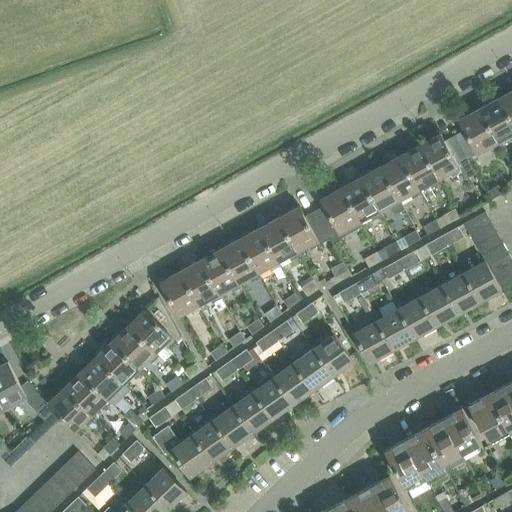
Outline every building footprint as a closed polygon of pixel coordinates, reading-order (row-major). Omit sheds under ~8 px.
[(511,89),(499,96),(511,120),(511,89)] [(511,120),(499,96),(480,107),(498,141),(507,136),(510,141),(511,139),(511,120)] [(458,119),(464,129),(454,135),(467,159),(477,153),(488,148),(490,152),(501,146),(498,141),(480,107),(458,119)] [(439,133),(419,144),(438,178),(447,173),(449,177),(461,171),(465,179),(475,173),(467,159),(454,135),(444,141),(439,133)] [(419,144),(400,154),(419,189),(429,183),(431,187),(440,183),(438,178),(419,144)] [(400,154),(380,165),(399,200),(409,194),(411,199),(421,193),(419,189),(400,154)] [(380,165),(360,176),(379,211),(388,206),(390,210),(401,204),(399,200),(380,165)] [(360,176),(340,187),(359,221),(369,216),(371,220),(381,215),(379,211),(360,176)] [(499,184),(487,191),(491,200),(504,193),(499,184)] [(340,187),(320,198),(324,205),(314,211),(329,238),(331,242),(341,237),(362,226),(359,221),(340,187)] [(297,206),(278,216),(297,251),(306,246),(309,250),(319,244),(318,243),(329,238),(314,211),(303,217),(297,206)] [(443,214),(448,222),(459,215),(454,207),(443,214)] [(463,224),(469,234),(490,222),(484,212),(463,224)] [(278,216),(258,227),(277,262),(287,256),(289,260),(299,256),(297,251),(278,216)] [(423,224),(428,233),(440,227),(436,218),(423,224)] [(469,234),(474,245),(496,233),(490,222),(469,234)] [(458,226),(442,235),(447,244),(464,235),(458,226)] [(258,227),(239,238),(257,272),(266,267),(269,272),(280,266),(277,262),(258,227)] [(404,236),(408,244),(421,237),(417,229),(404,236)] [(474,245),(480,255),(502,243),(496,233),(474,245)] [(447,244),(442,235),(426,244),(431,253),(447,244)] [(239,238),(219,249),(237,283),(247,277),(250,282),(260,276),(257,272),(239,238)] [(401,248),(396,240),(384,247),(389,255),(401,248)] [(480,255),(483,260),(486,266),(508,254),(502,243),(480,255)] [(219,249),(199,259),(218,293),(228,288),(230,293),(240,287),(237,283),(219,249)] [(382,259),(377,250),(364,258),(369,266),(382,259)] [(416,250),(400,258),(405,268),(421,260),(416,250)] [(511,261),(508,254),(486,266),(492,276),(511,265),(511,261)] [(405,268),(400,258),(383,267),(388,277),(405,268)] [(199,259),(179,270),(198,305),(208,299),(211,304),(221,299),(218,293),(199,259)] [(330,267),(335,276),(348,268),(343,259),(330,267)] [(483,260),(461,272),(478,302),(500,290),(498,287),(492,276),(486,266),(483,260)] [(511,265),(492,276),(498,287),(511,279),(511,265)] [(198,305),(179,270),(159,281),(178,316),(189,310),(191,315),(201,310),(198,305)] [(461,272),(440,284),(456,314),(478,302),(461,272)] [(371,273),(355,282),(361,292),(377,283),(371,273)] [(301,286),(307,294),(319,285),(313,277),(301,286)] [(361,292),(355,282),(339,291),(345,301),(361,292)] [(440,284),(418,296),(435,326),(456,314),(440,284)] [(283,300),(289,307),(300,299),(294,291),(283,300)] [(158,295),(127,325),(155,353),(163,345),(166,348),(174,340),(181,335),(158,295)] [(418,296),(396,308),(413,338),(435,326),(418,296)] [(296,312),(303,321),(319,310),(312,301),(296,312)] [(265,312),(270,320),(282,311),(276,304),(265,312)] [(396,308),(375,320),(392,350),(413,338),(396,308)] [(246,326),(252,333),(264,324),(258,317),(246,326)] [(286,319),(271,330),(278,340),(293,329),(286,319)] [(392,350),(375,320),(352,333),(369,363),(392,350)] [(127,325),(112,340),(139,368),(147,360),(150,363),(157,356),(155,353),(127,325)] [(228,339),(234,346),(246,337),(240,329),(228,339)] [(278,340),(271,330),(256,341),(263,350),(278,340)] [(333,334),(312,349),(332,376),(353,362),(333,334)] [(112,340),(95,356),(123,384),(131,376),(134,379),(142,371),(139,368),(112,340)] [(210,352),(216,359),(228,351),(222,343),(210,352)] [(246,347),(231,358),(238,368),(253,357),(246,347)] [(312,349),(292,363),(311,391),(332,376),(312,349)] [(95,356),(79,372),(106,400),(115,392),(118,395),(126,387),(123,384),(95,356)] [(238,368),(231,358),(216,369),(222,379),(238,368)] [(182,373),(187,379),(201,369),(195,360),(183,368),(185,371),(182,373)] [(6,362),(0,365),(0,402),(4,409),(23,398),(35,411),(39,407),(43,404),(45,402),(33,389),(28,384),(26,381),(19,386),(6,362)] [(292,363),(272,377),(291,405),(311,391),(292,363)] [(79,372),(63,387),(91,416),(99,408),(102,410),(109,403),(106,400),(79,372)] [(166,382),(171,390),(183,382),(178,374),(166,382)] [(260,385),(251,391),(271,419),(291,405),(272,377),(269,374),(257,382),(260,385)] [(206,377),(191,387),(198,397),(213,387),(206,377)] [(511,393),(506,383),(487,393),(510,434),(511,432),(511,393)] [(91,416),(63,387),(47,404),(74,432),(83,423),(86,426),(94,419),(91,416)] [(148,396),(153,403),(165,394),(160,387),(148,396)] [(198,397),(191,387),(175,398),(182,408),(198,397)] [(251,391),(231,406),(250,434),(271,419),(251,391)] [(510,434),(487,393),(467,404),(490,445),(510,434)] [(44,422),(28,437),(34,443),(58,420),(43,404),(34,412),(44,422)] [(149,417),(156,426),(173,415),(166,405),(149,417)] [(231,406),(211,420),(230,448),(250,434),(231,406)] [(461,408),(441,419),(463,459),(483,449),(461,408)] [(133,411),(126,418),(130,422),(137,429),(143,422),(137,416),(133,411)] [(441,419),(422,429),(445,470),(463,459),(441,419)] [(211,420),(190,434),(210,462),(230,448),(211,420)] [(130,422),(120,432),(126,439),(137,429),(130,422)] [(169,424),(153,435),(165,452),(169,449),(181,441),(169,424)] [(422,429),(404,439),(426,480),(445,470),(422,429)] [(210,462),(190,434),(181,441),(169,449),(189,477),(210,462)] [(97,453),(105,460),(121,443),(113,436),(97,453)] [(0,458),(9,467),(17,459),(34,443),(28,437),(11,453),(2,443),(0,444),(0,458)] [(123,452),(131,461),(146,447),(137,438),(123,452)] [(426,480),(404,439),(384,450),(406,491),(426,480)] [(77,452),(68,460),(84,477),(93,469),(77,452)] [(68,460),(60,469),(76,485),(84,477),(68,460)] [(114,461),(101,474),(109,482),(122,469),(114,461)] [(161,468),(143,485),(167,510),(185,492),(161,468)] [(60,469),(51,477),(67,494),(76,485),(60,469)] [(109,482),(101,474),(87,487),(96,496),(109,482)] [(501,474),(490,480),(495,489),(507,483),(501,474)] [(409,511),(389,475),(369,486),(383,511),(409,511)] [(51,477),(42,486),(58,502),(67,494),(51,477)] [(143,485),(125,503),(134,511),(164,511),(167,510),(143,485)] [(42,486),(34,494),(50,510),(58,502),(42,486)] [(383,511),(369,486),(350,496),(359,511),(383,511)] [(461,490),(457,492),(465,506),(473,501),(467,490),(461,490)] [(511,498),(507,490),(493,498),(498,506),(511,498)] [(444,493),(436,498),(443,511),(453,511),(454,511),(444,493)] [(34,494),(26,502),(35,511),(48,511),(50,510),(34,494)] [(78,496),(65,508),(68,511),(78,511),(87,504),(78,496)] [(359,511),(350,496),(332,506),(334,511),(359,511)] [(35,511),(26,502),(17,511),(35,511)] [(134,511),(125,503),(115,511),(134,511)]
